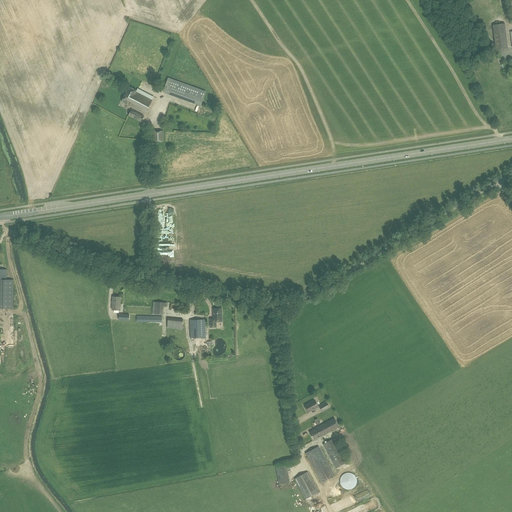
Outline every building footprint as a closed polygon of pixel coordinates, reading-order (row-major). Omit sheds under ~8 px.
[(493,25),(496,50),(508,48),(505,24),(493,25)] [(168,78),(163,91),(201,105),(206,91),(168,78)] [(129,87),(122,101),(145,113),(152,101),(136,92),(136,90),(129,87)] [(158,112),(157,113),(167,115),(170,102),(164,101),(161,113),(158,112)] [(131,109),(128,115),(141,122),(144,116),(131,109)] [(163,131),(153,131),(153,142),(163,142),(163,131)] [(113,297),(112,310),(119,310),(120,297),(113,297)] [(153,302),(153,314),(163,315),(164,307),(167,307),(167,303),(153,302)] [(213,319),(210,319),(210,327),(216,327),(216,322),(222,321),(221,308),(213,309),(213,319)] [(168,318),(167,328),(182,329),(183,319),(168,318)] [(205,319),(189,320),(190,338),(206,338),(206,328),(205,319)] [(173,352),(173,354),(173,355),(173,357),(174,358),(175,359),(176,360),(178,361),(179,361),(181,360),(182,360),(184,358),(185,357),(185,356),(185,354),(185,353),(184,351),(183,350),(182,349),(181,348),(179,348),(178,348),(176,349),(175,349),(174,351),(173,352)] [(305,405),(308,412),(318,407),(314,400),(305,405)] [(319,406),(322,412),(329,408),(326,402),(319,406)] [(310,432),(314,439),(320,436),(321,437),(339,427),(334,418),(316,428),(310,432)] [(323,444),(336,468),(345,463),(332,439),(323,444)] [(305,453),(321,483),(334,476),(319,446),(305,453)] [(276,467),(279,485),(290,482),(286,465),(276,467)] [(294,479),(296,482),(305,499),(318,492),(308,472),(294,479)] [(340,482),(340,483),(341,485),(342,487),(343,488),(345,489),(347,489),(349,489),(350,489),(352,488),(354,488),(355,486),(356,485),(356,483),(357,481),(357,479),(356,478),(355,476),(354,475),(352,474),(351,473),(349,473),(347,473),(345,473),(344,474),(342,475),(341,476),(340,478),(340,480),(340,482)]
